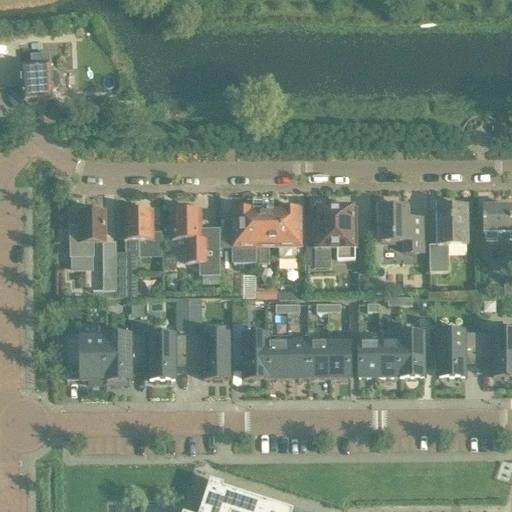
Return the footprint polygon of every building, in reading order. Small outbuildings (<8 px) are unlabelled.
[(50,66),(50,67),(49,59),(33,61),(33,68),(20,68),(23,104),(24,104),(24,106),(29,109),(35,109),(39,105),(39,103),(53,102),(52,91),(56,91),(59,88),(59,79),(55,75),(51,75),(50,66)] [(136,104),(118,105),(118,115),(136,114),(136,104)] [(95,107),(69,108),(69,118),(96,116),(95,107)] [(354,211),(352,211),(349,208),(341,208),(338,211),(316,212),(316,271),(330,271),(329,251),(337,251),(337,263),(355,263),(354,211)] [(256,266),(256,212),(254,212),(251,209),(246,209),(243,212),(233,212),(233,266),(256,266)] [(279,262),(289,262),(289,263),(297,262),(297,250),(302,250),(301,212),(291,212),(288,209),(283,209),(280,212),(278,212),(279,262)] [(511,240),(511,209),(483,210),(483,235),(485,235),(485,243),(497,243),(497,235),(511,235),(511,240)] [(468,249),(467,210),(436,210),(437,249),(429,249),(430,276),(449,276),(448,249),(468,249)] [(405,256),(423,256),(422,222),(407,222),(407,211),(379,211),(380,245),(405,245),(405,256)] [(270,250),(278,250),(278,262),(279,262),(278,212),(256,212),(256,266),(270,266),(270,250)] [(138,243),(153,243),(153,213),(125,214),(126,256),(139,256),(138,243)] [(173,243),(186,243),(186,267),(200,267),(200,279),(202,279),(220,278),(219,232),(201,233),(200,213),(173,213),(173,243)] [(70,259),(92,259),(92,247),(105,247),(105,214),(80,214),(80,228),(70,229),(70,259)] [(105,295),(116,295),(115,260),(115,250),(104,250),(104,279),(105,295)] [(166,258),(166,271),(176,271),(176,258),(166,258)] [(116,295),(116,301),(130,301),(130,260),(115,260),(116,295)] [(220,278),(202,279),(202,287),(220,287),(220,278)] [(305,301),(305,287),(295,287),(295,302),(305,301)] [(278,291),(257,291),(257,302),(278,302),(278,291)] [(203,333),(204,300),(178,299),(177,332),(203,333)] [(400,309),(400,301),(388,301),(388,309),(400,309)] [(411,301),(400,301),(400,309),(411,309),(411,301)] [(255,311),(267,311),(267,303),(255,303),(255,311)] [(367,316),(379,315),(379,307),(367,307),(367,316)] [(275,317),(287,316),(287,308),(275,308),(275,317)] [(299,308),(287,308),(287,316),(299,316),(299,308)] [(316,316),(328,316),(328,308),(316,308),(316,316)] [(340,308),(328,308),(328,316),(340,316),(340,308)] [(511,328),(499,328),(499,336),(478,336),(479,361),(490,361),(490,363),(493,366),(493,380),(511,379),(511,328)] [(229,382),(229,329),(204,329),(204,338),(189,339),(189,364),(200,364),(200,366),(203,369),(203,382),(229,382)] [(400,333),(400,345),(400,381),(424,380),(423,333),(400,333)] [(468,361),(479,361),(478,336),(438,336),(439,380),(465,380),(464,367),(468,363),(468,361)] [(106,340),(107,384),(107,389),(127,389),(127,383),(131,383),(130,370),(134,367),(134,364),(145,365),(145,339),(106,340)] [(189,364),(189,339),(148,339),(149,383),(175,383),(175,369),(178,366),(178,364),(189,364)] [(244,339),(244,382),(268,382),(267,346),(267,339),(244,339)] [(107,389),(107,384),(106,340),(66,340),(66,367),(77,367),(81,370),(81,384),(89,384),(89,388),(107,389)] [(359,381),(380,381),(379,345),(379,340),(358,341),(359,381)] [(329,341),(308,341),(308,346),(309,381),(329,381),(329,346),(329,341)] [(329,381),(350,381),(350,345),(329,346),(329,381)] [(379,345),(380,381),(400,381),(400,345),(379,345)] [(267,346),(268,382),(288,382),(288,346),(267,346)] [(309,381),(308,346),(288,346),(288,382),(309,381)] [(290,511),(223,490),(223,487),(210,483),(200,511),(290,511)]
